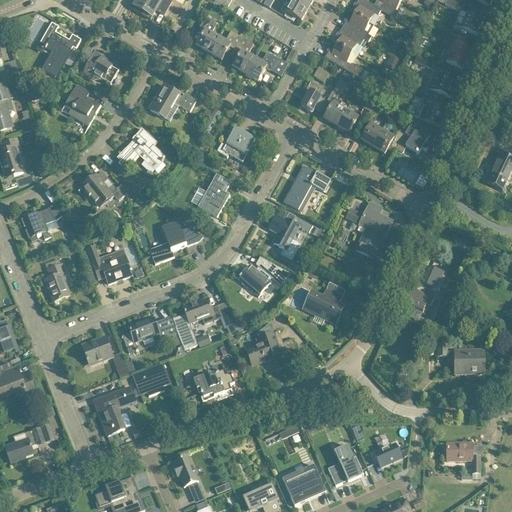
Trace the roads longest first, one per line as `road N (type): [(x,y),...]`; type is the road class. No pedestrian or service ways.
road 1 (residential): [(45,344),(210,270),(235,241),(294,132)]
road 2 (residential): [(0,211),(81,167),(162,54)]
road 3 (residential): [(145,446),(345,365)]
road 4 (residential): [(427,209),(511,20)]
road 5 (residential): [(511,414),(399,412),(345,365)]
road 6 (residential): [(345,365),(381,318),(427,209)]
road 7 (residential): [(427,209),(294,132)]
road 8 (residential): [(267,116),(332,0)]
road 9 (residential): [(91,467),(45,344)]
road 10 (residential): [(45,344),(0,223)]
road 11 (residential): [(267,116),(162,54)]
